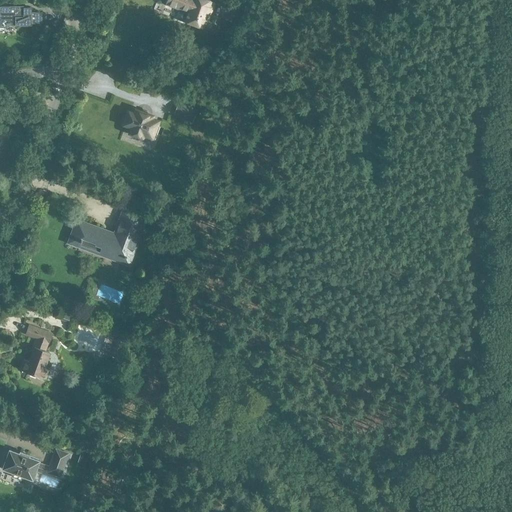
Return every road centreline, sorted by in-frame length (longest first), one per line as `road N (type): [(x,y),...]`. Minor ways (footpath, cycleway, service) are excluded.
road 1 (track): [(219,339),(216,204),(360,36),(379,0)]
road 2 (residential): [(0,260),(65,69)]
road 3 (track): [(165,511),(219,339)]
